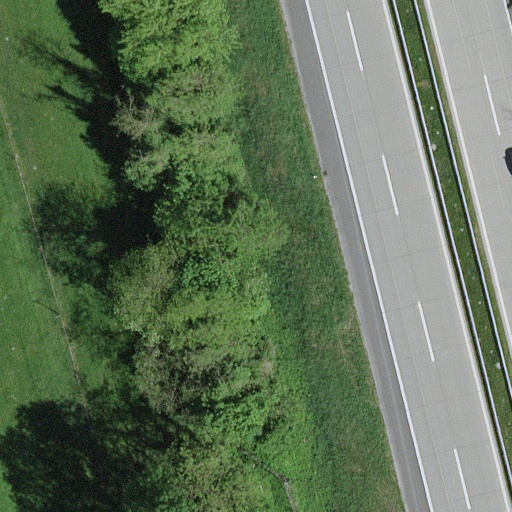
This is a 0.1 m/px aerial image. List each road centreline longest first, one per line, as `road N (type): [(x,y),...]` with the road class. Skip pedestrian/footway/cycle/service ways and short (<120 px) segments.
road 1 (motorway): [(346,0),(470,511)]
road 2 (motorway): [(511,195),(463,0)]
